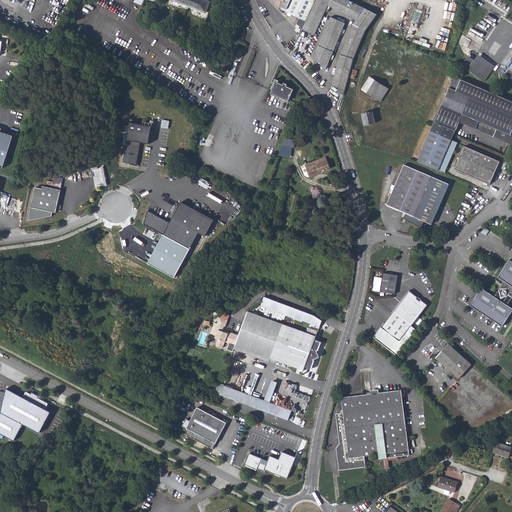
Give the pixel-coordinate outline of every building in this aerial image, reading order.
[(174,0),(174,3),(190,9),(192,0),(174,0)] [(192,0),(190,9),(206,15),(210,3),(201,0),(192,0)] [(295,23),(300,28),(313,0),(283,0),(284,0),(282,4),(282,3),(280,6),(280,8),(298,17),(295,23)] [(313,0),(300,28),(313,34),(327,5),(356,19),(353,24),(339,54),(331,85),(338,86),(337,93),(344,94),(347,82),(355,57),(357,49),(365,32),(368,26),(376,13),(367,8),(348,0),(313,0)] [(324,69),(345,22),(330,16),(314,51),(324,69)] [(461,65),(484,81),(495,66),(478,55),(475,60),(468,56),(461,65)] [(460,80),(453,77),(438,113),(436,112),(433,120),(435,120),(417,161),(437,170),(455,128),(456,129),(460,120),(463,112),(479,119),(476,127),(476,128),(511,143),(511,102),(468,83),(460,80)] [(375,98),(382,85),(370,78),(362,90),(375,98)] [(272,90),(271,94),(288,101),(294,89),(287,87),(288,85),(284,83),(283,85),(278,83),(279,81),(275,79),(271,89),(272,90)] [(375,98),(380,101),(387,89),(382,85),(375,98)] [(363,114),(365,126),(375,124),(373,112),(363,114)] [(463,112),(460,120),(476,127),(479,119),(463,112)] [(149,143),(153,126),(130,122),(127,139),(141,141),(149,143)] [(13,136),(0,131),(0,166),(4,167),(13,136)] [(279,155),(291,158),(295,140),(285,138),(279,155)] [(123,162),(137,165),(141,141),(127,139),(123,162)] [(457,168),(492,183),(502,161),(467,146),(457,168)] [(308,168),(310,174),(311,176),(332,169),(327,157),(307,164),(308,168)] [(405,165),(388,205),(407,214),(404,218),(421,229),(425,222),(432,225),(450,186),(432,177),(405,165)] [(42,189),(35,187),(28,221),(52,216),(53,212),(56,213),(61,190),(42,186),(42,189)] [(216,219),(182,201),(176,212),(171,222),(165,234),(191,249),(200,233),(207,236),(216,219)] [(153,213),(147,209),(144,223),(165,234),(171,222),(153,213)] [(511,260),(510,260),(498,277),(504,282),(495,296),(483,288),(471,306),(502,327),(511,312),(511,307),(508,305),(511,300),(511,340),(510,344),(511,345),(511,260)] [(395,277),(381,274),(377,293),(392,295),(395,277)] [(409,327),(425,307),(418,302),(417,304),(413,301),(415,299),(406,292),(389,315),(395,319),(397,320),(409,327)] [(310,323),(313,315),(263,299),(260,308),(302,321),(302,320),(310,323)] [(235,349),(235,351),(270,363),(272,359),(283,325),(247,314),(240,335),(235,349)] [(313,315),(310,323),(319,326),(321,320),(313,315)] [(395,319),(389,315),(370,339),(394,357),(407,340),(402,336),(409,327),(397,320),(395,319)] [(235,349),(240,335),(225,329),(229,319),(220,316),(218,323),(215,322),(211,333),(217,335),(215,338),(218,339),(216,346),(223,348),(226,342),(229,343),(227,350),(233,352),(234,348),(235,349)] [(103,348),(112,352),(126,322),(117,318),(103,348)] [(320,345),(314,343),(315,338),(318,330),(308,327),(307,332),(293,328),(294,324),(284,321),(283,325),(272,359),(305,370),(306,366),(308,362),(314,364),(315,360),(315,359),(316,358),(316,356),(319,355),(318,353),(318,351),(318,350),(319,349),(320,345)] [(450,343),(437,358),(460,378),(472,364),(450,343)] [(127,358),(129,353),(125,351),(126,349),(124,347),(122,348),(122,349),(119,348),(117,353),(120,355),(119,357),(121,359),(123,356),(127,358)] [(102,350),(102,353),(110,356),(112,352),(103,348),(102,350)] [(292,410),(219,382),(215,392),(288,421),(292,410)] [(0,418),(0,431),(15,440),(24,424),(41,433),(52,411),(47,408),(49,403),(39,398),(40,396),(32,391),(32,394),(26,391),(24,396),(8,387),(0,418)] [(383,459),(389,458),(409,456),(402,390),(343,395),(344,411),(337,412),(339,449),(339,451),(340,468),(366,465),(366,455),(375,455),(375,459),(383,459)] [(198,407),(190,421),(187,428),(189,429),(186,435),(212,448),(215,443),(216,443),(227,423),(198,407)] [(493,453),(509,458),(511,448),(496,443),(493,453)] [(249,453),(245,465),(258,470),(258,468),(264,471),(265,469),(287,479),(296,457),(282,451),(279,459),(270,455),(268,461),(266,465),(261,462),(262,459),(249,453)] [(443,491),(444,493),(447,494),(448,493),(449,490),(453,492),(457,483),(442,476),(438,486),(444,488),(443,491)] [(443,511),(451,511),(454,507),(458,509),(460,506),(448,500),(442,511),(444,511),(443,511)]
